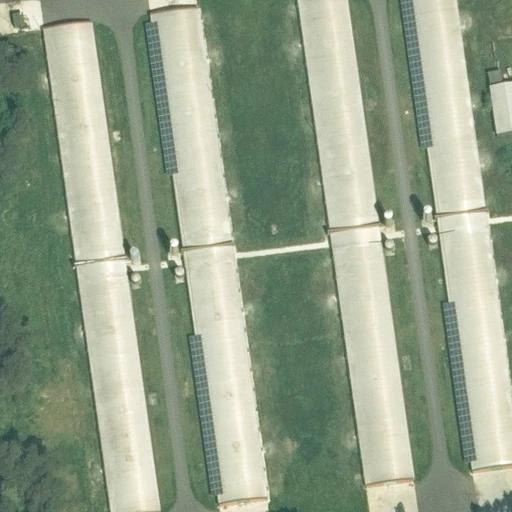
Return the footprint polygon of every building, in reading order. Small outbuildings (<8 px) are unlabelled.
[(344,0),(300,0),(294,1),(365,489),(415,481),(344,0)] [(511,408),(454,0),(403,0),(471,476),(511,470),(511,408)] [(197,9),(145,17),(217,511),(269,503),(197,9)] [(158,511),(89,26),(41,32),(109,511),(158,511)] [(511,89),(487,93),(494,142),(511,139),(511,89)]
